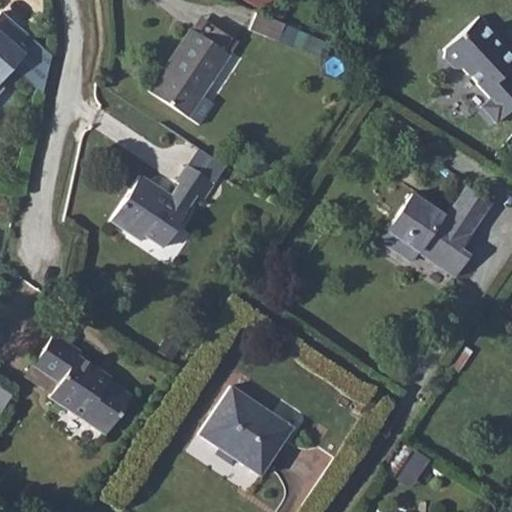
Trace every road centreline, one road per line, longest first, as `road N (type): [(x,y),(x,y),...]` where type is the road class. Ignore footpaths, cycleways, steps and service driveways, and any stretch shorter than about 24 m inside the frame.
road 1 (track): [(511,226),(339,511)]
road 2 (residential): [(70,0),(78,44),(35,254)]
